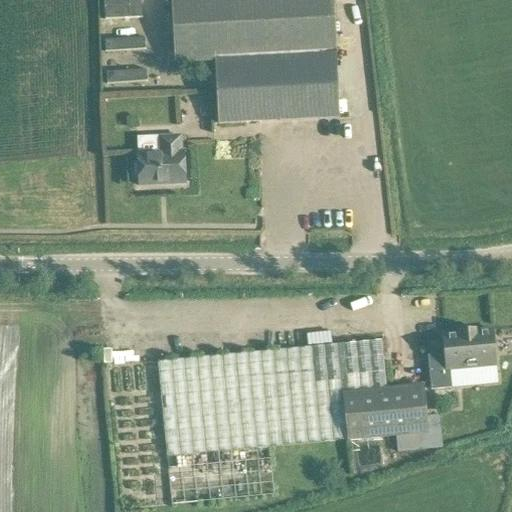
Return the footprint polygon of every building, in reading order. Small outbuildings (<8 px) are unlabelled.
[(171,0),(175,63),(215,61),(336,55),(333,0),(171,0)] [(336,55),(215,61),(218,125),(340,118),(336,55)] [(208,95),(200,95),(201,103),(209,103),(208,95)] [(138,154),(138,163),(134,166),(135,175),(139,178),(139,187),(185,184),(183,152),(181,152),(181,137),(168,137),(169,153),(138,154)] [(307,347),(338,342),(336,330),(305,335),(307,347)] [(443,335),(445,355),(428,357),(431,391),(452,389),(451,373),(496,369),(493,331),(476,332),(476,331),(460,332),(460,334),(443,335)] [(382,341),(338,345),(342,394),(387,389),(382,341)] [(342,394),(338,345),(158,363),(160,383),(166,458),(347,441),(342,394)] [(424,386),(387,389),(342,394),(347,441),(347,442),(397,437),(429,434),(426,406),(424,386)] [(442,450),(440,433),(429,434),(397,437),(398,454),(442,450)]
